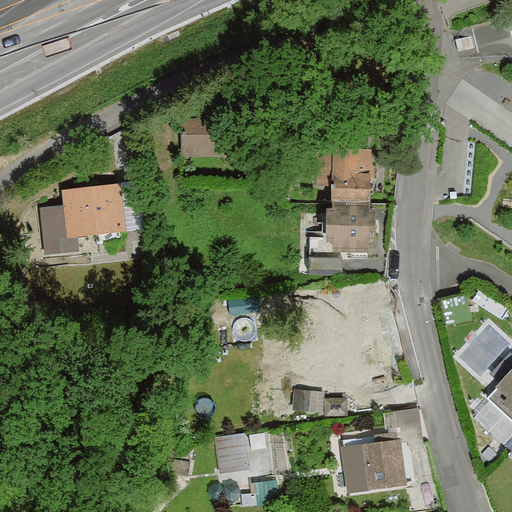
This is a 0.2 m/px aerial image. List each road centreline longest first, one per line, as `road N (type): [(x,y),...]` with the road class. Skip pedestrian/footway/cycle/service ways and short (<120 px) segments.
road 1 (residential): [(424,1),(209,67),(0,183)]
road 2 (residential): [(424,1),(412,260)]
road 3 (residential): [(412,260),(426,350),(469,511)]
road 4 (motorway): [(0,75),(168,0)]
